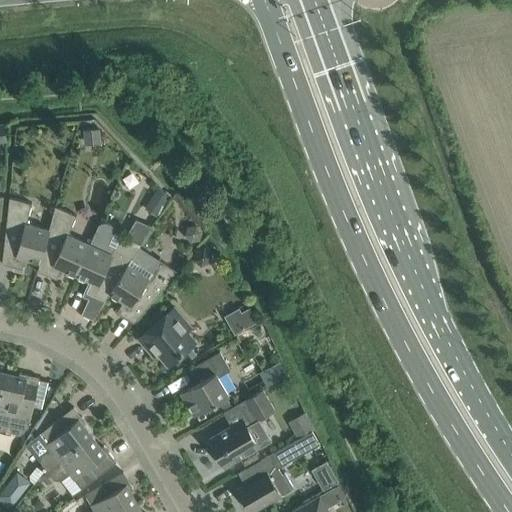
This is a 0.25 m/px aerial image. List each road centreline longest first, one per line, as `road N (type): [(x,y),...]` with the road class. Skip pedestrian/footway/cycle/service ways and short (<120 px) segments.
road 1 (secondary): [(264,0),(386,306),(433,397),(509,511)]
road 2 (secondary): [(511,455),(420,286),(314,0)]
road 3 (residential): [(192,511),(101,366),(55,335),(0,322)]
